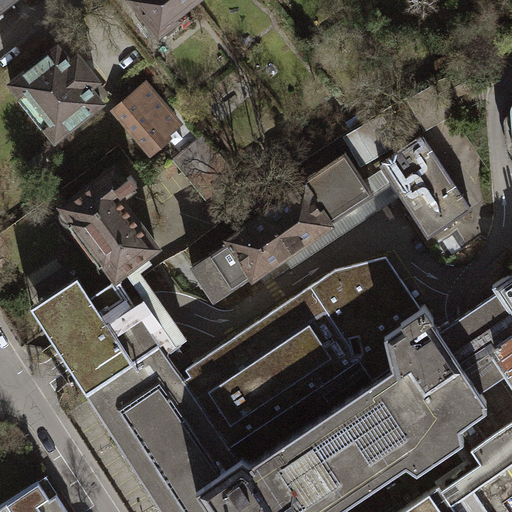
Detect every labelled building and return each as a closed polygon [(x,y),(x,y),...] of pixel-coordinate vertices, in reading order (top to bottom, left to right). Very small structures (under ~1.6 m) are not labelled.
[(176,18),(197,2),(194,0),(130,0),(157,33),(168,34),(176,28),(176,18)] [(57,45),(10,82),(54,137),(100,101),(88,85),(96,79),(77,54),(69,61),(57,45)] [(147,84),(116,109),(148,148),(150,146),(155,148),(161,146),(163,141),(163,136),(179,123),(147,84)] [(200,135),(171,158),(203,199),(233,175),(200,135)] [(423,136),(380,164),(428,236),(470,208),(423,136)] [(239,232),(190,265),(213,298),(371,192),(344,152),(290,188),(288,185),(232,222),(239,232)] [(48,167),(37,153),(24,164),(35,178),(48,167)] [(114,166),(62,205),(60,210),(59,215),(61,220),(65,223),(69,225),(76,223),(100,255),(98,261),(97,266),(100,271),(104,275),(109,276),(115,276),(155,246),(118,196),(137,183),(131,175),(124,180),(114,166)] [(190,373),(183,378),(228,445),(358,358),(371,378),(393,363),(383,331),(419,307),(386,258),(335,268),(289,298),(186,367),(190,373)] [(439,329),(478,389),(492,380),(503,373),(511,385),(511,271),(492,285),(496,291),(462,313),(439,329)] [(30,307),(56,344),(68,366),(85,389),(159,343),(170,335),(155,312),(144,296),(135,302),(128,292),(117,276),(90,295),(76,275),(30,307)] [(338,511),(338,502),(404,458),(416,465),(459,435),(458,421),(487,402),(478,389),(439,329),(431,317),(434,315),(426,303),(419,307),(383,331),(393,363),(371,378),(247,460),(241,464),(235,456),(194,484),(212,511),(338,511)] [(212,511),(194,484),(235,456),(228,445),(183,378),(159,343),(85,389),(163,511),(212,511)] [(438,482),(393,511),(459,511),(453,503),(511,462),(511,420),(471,447),(480,461),(441,487),(438,482)] [(511,500),(511,462),(453,503),(459,511),(511,511),(506,504),(511,500)] [(0,504),(0,511),(67,511),(55,494),(49,498),(37,481),(0,504)]
